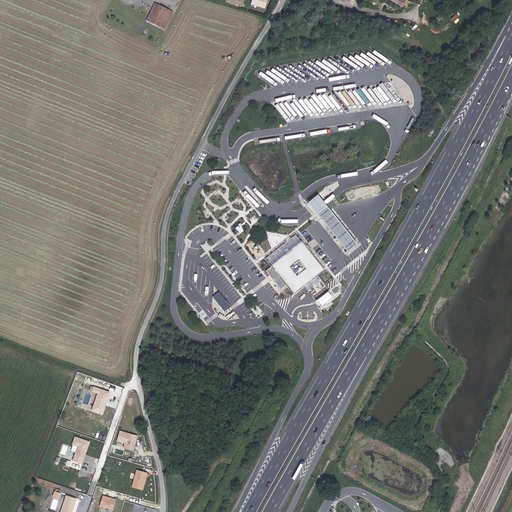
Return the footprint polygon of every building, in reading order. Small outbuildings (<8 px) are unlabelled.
[(159,3),(156,8),(172,15),(175,11),(159,3)] [(172,15),(156,8),(150,21),(159,25),(162,19),(169,22),(172,15)] [(335,59),(347,68),(350,64),(355,68),(359,62),(356,60),(357,59),(350,55),(348,58),(343,55),(340,59),(337,57),(335,59)] [(331,72),(335,66),(325,60),(323,63),(318,60),(314,66),(330,77),(333,73),(331,72)] [(369,87),(367,89),(376,101),(380,98),(385,105),(394,98),(383,83),(372,91),(369,87)] [(290,100),(285,104),(292,114),(298,110),(290,100)] [(357,244),(318,195),(309,203),(348,251),(357,244)] [(323,269),(295,236),(266,260),(272,267),(267,271),(282,289),(286,285),(294,294),(304,286),(309,291),(322,281),(317,275),(323,269)] [(231,306),(219,292),(213,297),(224,311),(231,306)] [(333,298),(328,292),(317,300),(322,306),(333,298)] [(97,393),(91,411),(102,414),(109,391),(93,386),(92,391),(97,393)] [(120,431),(116,442),(124,444),(123,448),(133,451),(138,436),(120,431)] [(75,437),(72,445),(78,447),(73,461),(83,465),(91,443),(75,437)] [(137,469),(132,487),(143,490),(149,473),(137,469)] [(60,499),(62,493),(54,490),(53,497),(60,499)] [(66,495),(60,511),(71,511),(76,498),(66,495)] [(102,496),(100,506),(113,510),(116,499),(102,496)]
